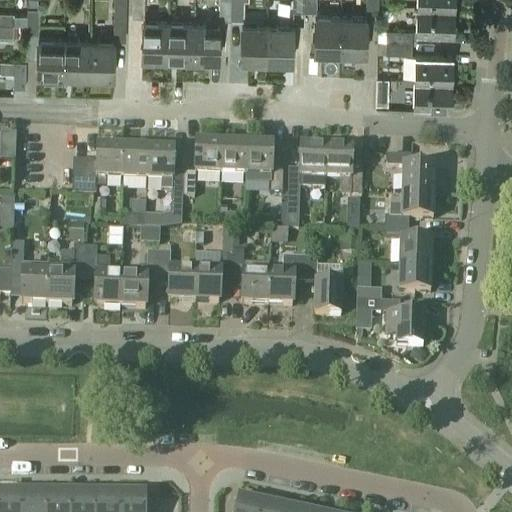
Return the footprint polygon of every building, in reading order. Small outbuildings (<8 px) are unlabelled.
[(27,9),(26,15),(26,25),(26,26),(26,34),(39,35),(39,9),(36,8),(36,0),(26,0),(27,8),(27,9)] [(113,0),(113,17),(126,17),(126,0),(113,0)] [(144,0),(131,0),(131,18),(144,18),(144,0)] [(218,0),(218,20),(230,20),(230,0),(218,0)] [(230,0),(230,20),(243,21),(243,0),(230,0)] [(292,0),(292,12),(303,12),(303,0),(292,0)] [(303,0),(303,12),(316,12),(316,0),(303,0)] [(365,0),(365,14),(378,14),(378,0),(365,0)] [(453,33),(454,7),(416,6),(415,32),(453,33)] [(313,53),(338,53),(339,17),(314,16),(313,53)] [(339,17),(338,53),(364,54),(365,17),(339,17)] [(142,59),(167,60),(168,23),(143,22),(142,59)] [(168,23),(167,60),(192,60),(193,23),(168,23)] [(193,23),(192,60),(218,61),(219,24),(193,23)] [(19,25),(0,24),(0,36),(12,37),(19,37),(19,25)] [(240,62),(266,62),(266,25),(241,25),(240,62)] [(266,25),(266,62),(291,63),(292,26),(266,25)] [(385,41),(385,30),(378,29),(377,41),(379,41),(385,41)] [(388,30),(385,30),(385,41),(411,43),(412,31),(388,30)] [(36,76),(62,77),(63,40),(37,39),(36,76)] [(63,40),(62,77),(87,78),(88,41),(63,40)] [(88,41),(87,78),(113,78),(114,42),(88,41)] [(411,55),(411,43),(385,41),(385,53),(411,55)] [(413,79),(451,81),(452,55),(414,54),(413,79)] [(12,88),(24,88),(25,88),(25,62),(13,62),(12,88)] [(388,79),(376,78),(375,105),(387,105),(388,79)] [(450,106),(451,81),(413,79),(412,105),(450,106)] [(15,138),(4,138),(3,162),(15,162),(15,138)] [(193,176),(194,176),(218,176),(219,145),(194,144),(193,175),(193,176)] [(219,145),(218,176),(244,177),(245,146),(219,145)] [(244,177),(269,178),(269,194),(281,195),(282,171),(269,170),(270,147),(245,146),(244,177)] [(95,181),(120,181),(121,149),(97,148),(96,162),(96,174),(95,181)] [(299,189),(323,190),(325,148),(299,148),(298,171),(287,171),(287,195),(286,230),(297,231),(299,189)] [(325,148),(323,190),(324,190),(324,180),(339,180),(339,197),(360,198),(362,165),(350,165),(351,149),(325,148)] [(121,149),(120,181),(145,182),(146,150),(121,149)] [(160,183),(160,193),(170,194),(170,198),(182,199),(183,175),(171,174),(172,151),(146,150),(145,182),(160,183)] [(363,156),(363,167),(370,168),(371,157),(363,156)] [(400,194),(432,195),(433,169),(410,168),(411,157),(386,157),(386,168),(401,169),(400,194)] [(96,174),(96,162),(72,161),(72,173),(96,174)] [(95,181),(96,174),(72,173),(71,185),(95,186),(95,181)] [(193,199),(194,176),(193,176),(193,175),(183,175),(182,199),(193,199)] [(71,196),(95,196),(95,186),(71,185),(71,196)] [(432,195),(400,194),(399,219),(384,218),(384,215),(364,214),(364,229),(384,230),(407,231),(408,220),(431,221),(432,195)] [(181,215),(182,199),(170,198),(170,217),(159,219),(158,231),(159,231),(181,228),(181,215)] [(103,222),(104,204),(95,204),(94,222),(103,222)] [(226,229),(226,217),(218,216),(217,228),(226,229)] [(121,230),(143,230),(144,218),(121,218),(121,230)] [(143,231),(158,231),(159,219),(144,218),(143,230),(143,231)] [(352,223),(348,227),(348,233),(358,233),(358,223),(352,223)] [(72,244),(82,244),(83,225),(73,225),(72,244)] [(0,234),(13,235),(13,227),(0,226),(0,234)] [(398,242),(397,267),(429,268),(430,242),(407,241),(407,231),(384,230),(383,242),(398,242)] [(231,235),(231,252),(243,252),(244,247),(236,247),(237,234),(232,234),(231,235)] [(193,272),(192,305),(218,305),(218,290),(229,290),(231,252),(231,235),(223,235),(221,257),(220,257),(219,273),(193,272)] [(356,236),(342,235),(341,249),(355,250),(356,236)] [(20,306),(46,306),(47,267),(22,266),(23,257),(23,245),(11,245),(11,257),(10,272),(9,281),(10,281),(9,296),(10,296),(10,300),(20,300),(20,306)] [(60,254),(60,267),(47,267),(46,306),(71,307),(72,283),(83,284),(84,249),(73,249),(73,254),(60,254)] [(84,249),(83,284),(94,284),(93,308),(119,309),(120,277),(109,276),(109,261),(96,260),(97,249),(84,249)] [(240,306),(266,307),(267,274),(242,273),(243,258),(243,252),(231,252),(229,290),(240,291),(240,306)] [(120,277),(119,309),(144,310),(145,288),(156,288),(158,254),(147,254),(146,270),(136,270),(135,277),(120,277)] [(156,288),(167,289),(166,304),(192,305),(193,272),(169,271),(170,255),(158,254),(157,270),(156,288)] [(304,284),(304,260),(293,259),(282,259),(281,275),(267,274),(266,307),(291,308),(292,284),(304,284)] [(317,260),(304,260),(304,284),(314,284),(313,316),(339,317),(341,285),(341,269),(316,268),(317,260)] [(429,268),(397,267),(396,293),(428,294),(429,268)] [(9,281),(10,272),(0,271),(0,295),(9,296),(10,281),(9,281)] [(356,302),(380,303),(381,292),(364,291),(364,279),(356,279),(356,291),(356,302)] [(380,303),(356,302),(355,314),(380,315),(380,303)] [(370,333),(371,315),(355,314),(355,333),(361,333),(370,333)] [(423,316),(385,315),(384,332),(396,332),(395,347),(422,348),(423,316)] [(21,511),(21,495),(0,495),(0,511),(21,511)] [(21,495),(21,511),(45,511),(46,495),(21,495)] [(46,495),(45,511),(70,511),(70,495),(46,495)] [(70,495),(70,511),(94,511),(95,496),(70,495)] [(119,511),(119,496),(95,496),(94,511),(119,511)] [(144,511),(144,496),(119,496),(119,511),(144,511)] [(260,511),(262,505),(237,499),(237,502),(222,499),(219,511),(260,511)]
